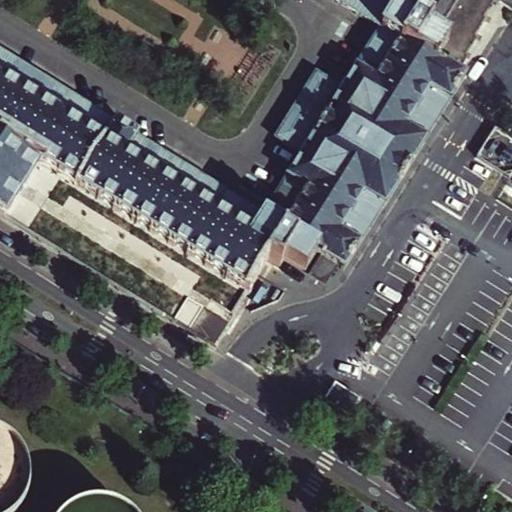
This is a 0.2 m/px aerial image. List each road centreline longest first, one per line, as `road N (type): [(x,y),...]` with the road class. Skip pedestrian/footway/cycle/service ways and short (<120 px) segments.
road 1 (tertiary): [(407,511),(0,258)]
road 2 (tertiary): [(0,288),(360,511)]
road 3 (unknown): [(283,0),(292,34),(269,101),(246,123),(218,127),(0,0)]
